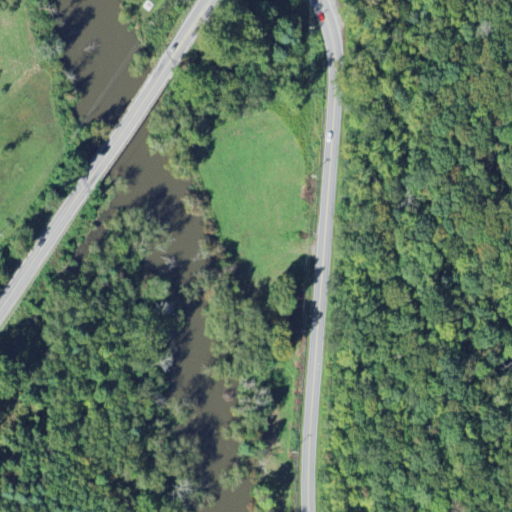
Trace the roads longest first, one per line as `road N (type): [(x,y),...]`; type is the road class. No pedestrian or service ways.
road 1 (tertiary): [(311,511),(340,71),(319,0)]
road 2 (primary): [(0,312),(85,181)]
road 3 (primary): [(85,181),(167,62)]
